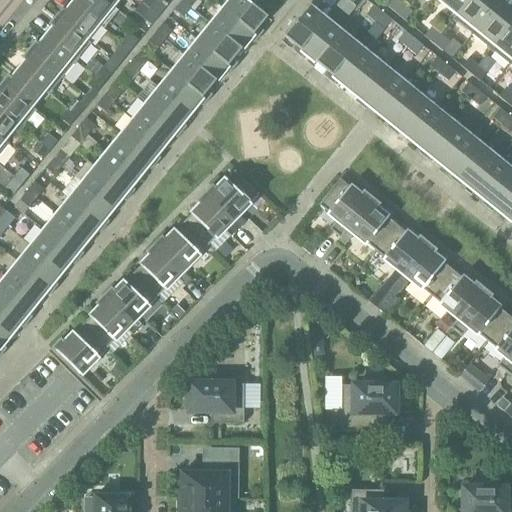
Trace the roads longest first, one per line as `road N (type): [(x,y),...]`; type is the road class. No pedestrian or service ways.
road 1 (residential): [(146,384),(254,274),(281,257),(441,380)]
road 2 (residential): [(22,511),(146,384)]
road 3 (residential): [(441,380),(435,511)]
road 4 (residential): [(146,384),(145,511)]
